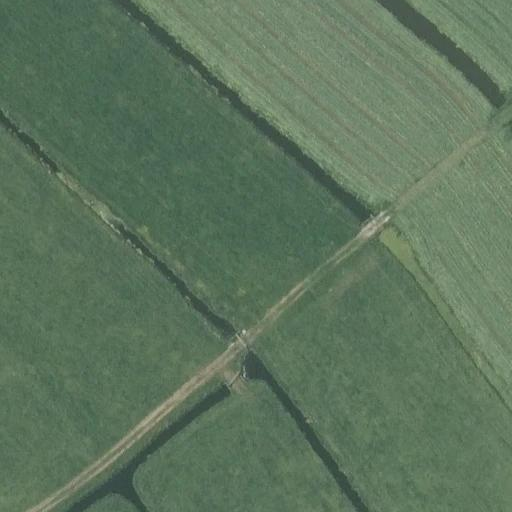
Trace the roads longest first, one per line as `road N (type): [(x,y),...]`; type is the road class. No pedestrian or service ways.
road 1 (track): [(511,111),(398,202),(267,327),(36,511)]
road 2 (track): [(257,335),(0,77)]
